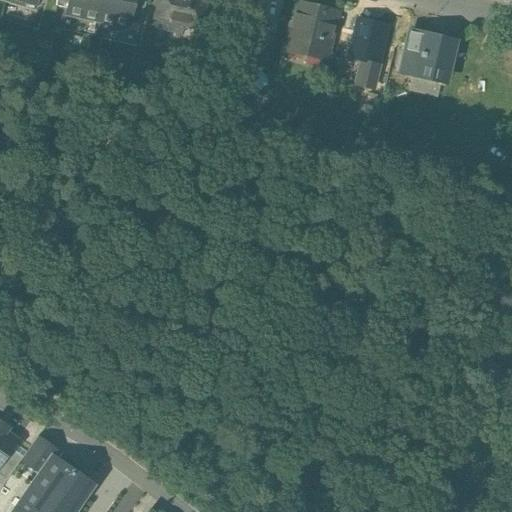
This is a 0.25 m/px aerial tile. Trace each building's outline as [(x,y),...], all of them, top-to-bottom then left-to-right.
[(0,0),(33,11),(36,0),(0,0)] [(104,0),(70,0),(67,14),(100,21),(104,0)] [(134,0),(104,0),(100,21),(128,27),(134,0)] [(205,0),(158,0),(155,18),(156,19),(153,28),(181,34),(183,25),(200,28),(205,0)] [(222,0),(218,18),(231,21),(236,0),(222,0)] [(324,57),(324,56),(334,13),(297,4),(288,44),(304,49),(307,52),(324,57)] [(366,45),(367,39),(367,38),(371,22),(348,17),(343,39),(343,40),(366,45)] [(410,31),(407,43),(400,72),(439,81),(444,60),(449,61),(453,41),(410,31)] [(356,83),(370,87),(372,87),(377,65),(362,61),(362,62),(356,83)] [(0,462),(16,440),(4,432),(7,429),(0,424),(0,462)] [(71,511),(81,498),(82,498),(83,498),(92,485),(91,483),(55,458),(24,501),(22,500),(14,511),(71,511)]
